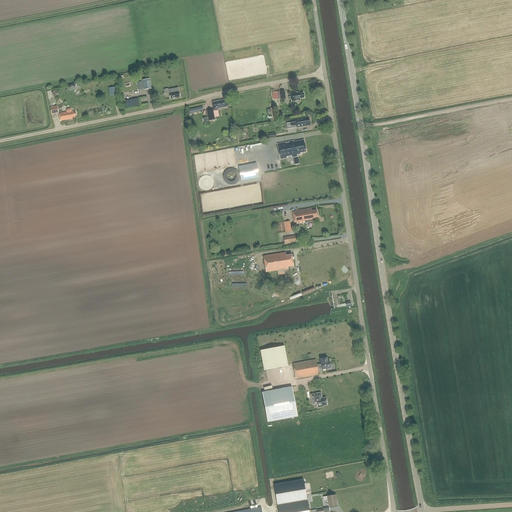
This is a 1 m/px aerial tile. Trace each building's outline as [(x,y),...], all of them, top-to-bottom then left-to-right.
[(144,90),(152,89),(150,79),(142,80),(144,90)] [(179,93),(178,91),(178,88),(168,89),(164,90),(165,95),(169,94),(170,99),(173,98),(174,98),(175,98),(179,97),(179,95),(180,94),(179,93)] [(277,92),(279,99),(280,98),(281,100),(286,99),(284,91),(277,92)] [(303,93),(299,93),(299,92),(290,93),(291,101),(300,100),(300,98),(304,98),(303,93)] [(227,105),(228,105),(227,101),(226,101),(225,99),(213,102),(214,110),(227,107),(227,105)] [(57,106),(50,108),(52,115),(58,113),(57,106)] [(67,112),(59,114),(61,121),(74,118),(74,116),(76,116),(75,112),(72,113),(72,111),(71,111),(70,110),(69,110),(68,110),(67,111),(67,112)] [(213,110),(207,111),(209,121),(215,120),(213,110)] [(308,117),(290,120),(291,122),(292,126),(296,125),(296,128),(309,125),(308,117)] [(300,152),(306,151),(303,140),(293,142),(293,141),(277,144),(280,159),(294,156),(294,155),(297,155),(296,154),(300,154),(300,152)] [(241,181),(259,178),(256,163),(238,166),(241,181)] [(236,185),(239,173),(236,172),(237,170),(226,167),(222,181),(236,185)] [(311,218),(318,217),(316,210),(312,211),(311,208),(293,211),(295,224),(308,222),(308,221),(312,220),(311,218)] [(288,267),(293,266),(291,255),(286,256),(285,253),(263,256),(266,272),(288,268),(288,267)] [(275,293),(276,290),(273,289),(272,296),(282,298),(282,293),(275,293)] [(270,304),(250,311),(251,312),(252,314),(271,307),(271,306),(270,304)] [(246,313),(232,318),(232,319),(233,321),(247,316),(247,314),(246,313)] [(260,351),(264,370),(288,366),(285,346),(260,351)] [(322,370),(331,368),(330,361),(328,362),(327,358),(320,359),(321,363),(321,364),(317,365),(316,360),(293,364),(296,379),(319,375),(318,369),(322,368),(322,370)] [(292,387),(262,392),(267,422),(297,417),(292,387)] [(326,397),(322,398),(321,392),(310,394),(312,405),(317,404),(317,408),(324,407),(323,406),(328,405),(326,397)] [(308,511),(303,480),(274,485),(277,505),(278,511),(308,511)] [(327,496),(323,497),(323,500),(327,500),(329,507),(337,506),(336,501),(337,501),(337,499),(336,495),(327,496)]
